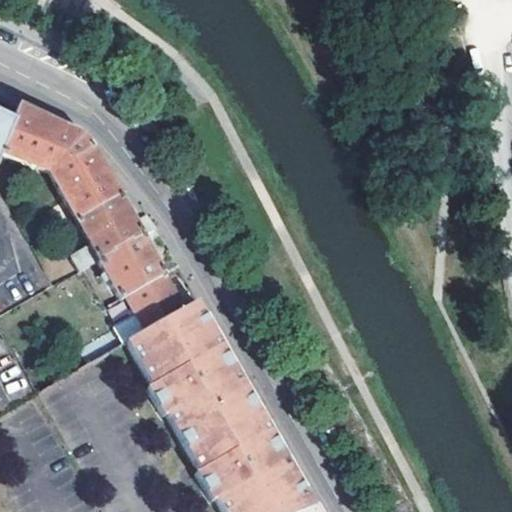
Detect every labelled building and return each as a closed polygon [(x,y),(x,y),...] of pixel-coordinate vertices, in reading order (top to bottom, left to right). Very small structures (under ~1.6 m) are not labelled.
[(433,0),(409,0),(406,4),(423,15),(435,1),(433,0)] [(0,110),(11,116),(12,113),(0,107),(0,110)] [(0,140),(0,155),(1,156),(48,175),(80,139),(15,107),(12,113),(11,116),(0,140)] [(0,159),(1,156),(0,155),(0,140),(11,116),(0,110),(0,159)] [(80,139),(48,175),(69,212),(52,222),(57,231),(74,221),(117,195),(90,151),(80,139)] [(70,259),(78,274),(98,262),(141,237),(117,195),(74,221),(89,248),(70,259)] [(119,300),(124,298),(162,275),(141,237),(98,262),(105,276),(101,278),(104,285),(109,281),(119,300)] [(162,275),(124,298),(133,314),(114,326),(124,344),(183,311),(162,275)] [(183,311),(124,344),(145,381),(150,379),(167,409),(162,412),(194,467),(199,465),(214,493),(210,495),(219,511),(303,511),(310,509),(264,428),(194,304),(183,311)]
